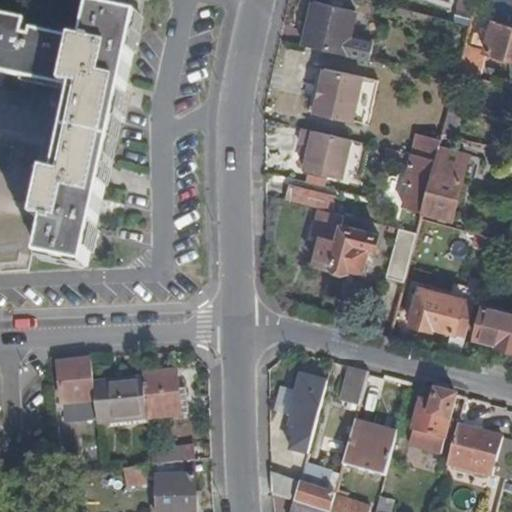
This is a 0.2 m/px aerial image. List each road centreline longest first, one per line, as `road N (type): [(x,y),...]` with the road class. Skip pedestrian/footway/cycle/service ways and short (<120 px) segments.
road 1 (tertiary): [(259,0),(230,171),(232,330)]
road 2 (residential): [(232,330),(511,389)]
road 3 (residential): [(232,330),(1,339)]
road 4 (tertiary): [(232,330),(239,511)]
road 5 (residential): [(7,475),(1,339)]
